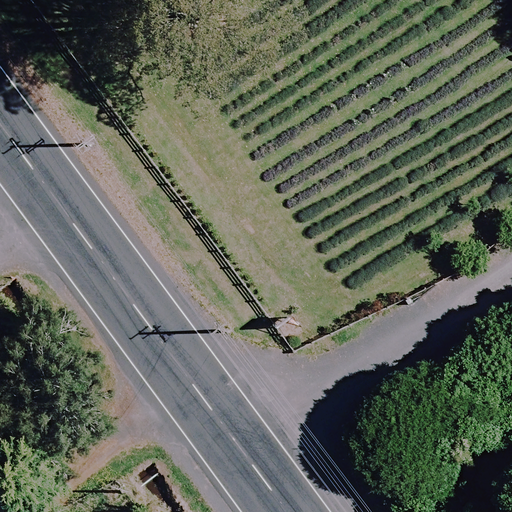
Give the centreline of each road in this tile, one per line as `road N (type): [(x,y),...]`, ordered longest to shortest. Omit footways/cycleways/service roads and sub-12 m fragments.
road 1 (primary): [(0,129),(282,511)]
road 2 (unknown): [(269,493),(511,285)]
